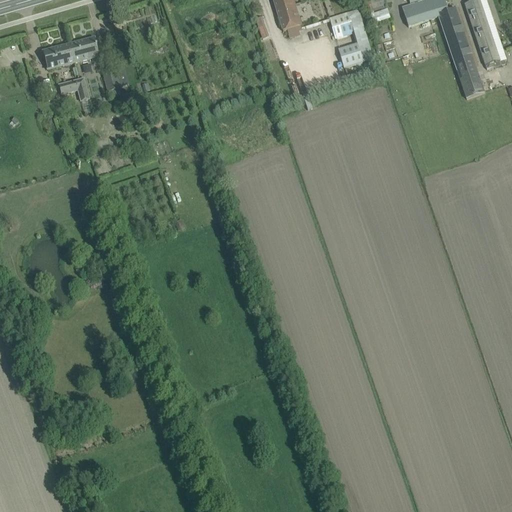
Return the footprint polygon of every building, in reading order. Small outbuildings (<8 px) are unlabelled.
[(287,8),(295,6),(292,0),(273,0),(276,8),(286,4),(287,8)] [(374,13),(373,14),(377,24),(393,18),(385,0),(370,0),(369,0),(374,13)] [(432,0),(430,1),(429,0),(408,0),(411,7),(402,10),(408,29),(439,19),(438,15),(448,12),(444,0),(432,0)] [(480,2),(465,7),(486,70),(494,67),(494,69),(506,65),(505,62),(500,63),(491,37),(490,33),(496,31),(486,0),(480,2)] [(301,27),(295,6),(287,8),(286,4),(276,8),(283,33),(301,27)] [(448,12),(438,15),(439,19),(453,62),(471,56),(456,10),(448,12)] [(335,40),(354,34),(348,14),(329,20),(335,40)] [(70,46),(75,65),(100,58),(95,40),(70,46)] [(48,72),(75,65),(70,46),(43,53),(48,72)] [(344,69),(363,64),(357,46),(338,51),(344,69)] [(484,94),(471,56),(453,62),(466,100),(484,94)] [(102,75),(107,94),(111,93),(112,98),(120,96),(119,91),(121,91),(116,71),(102,75)] [(78,93),(80,104),(90,101),(84,80),(59,87),(61,97),(78,93)]
